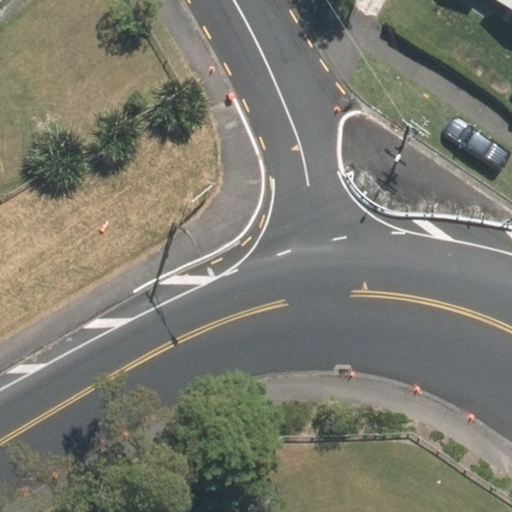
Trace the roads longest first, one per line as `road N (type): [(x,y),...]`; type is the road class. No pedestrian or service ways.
road 1 (secondary): [(305,295),(181,339),(0,442)]
road 2 (residential): [(305,295),(308,208),(292,125),(240,0)]
road 3 (secondary): [(511,332),(472,312),(397,296),(305,295)]
